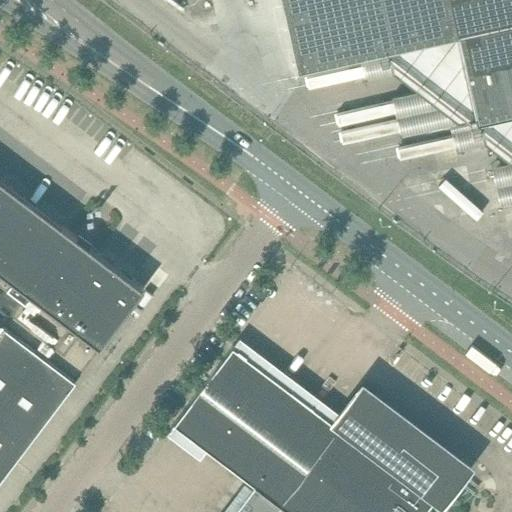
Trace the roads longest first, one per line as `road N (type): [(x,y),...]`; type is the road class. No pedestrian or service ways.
road 1 (unclassified): [(54,511),(295,190)]
road 2 (unknown): [(220,292),(3,109)]
road 3 (tertiary): [(511,354),(295,190)]
road 4 (tertiary): [(8,0),(223,137)]
road 5 (tertiary): [(223,137),(41,0)]
